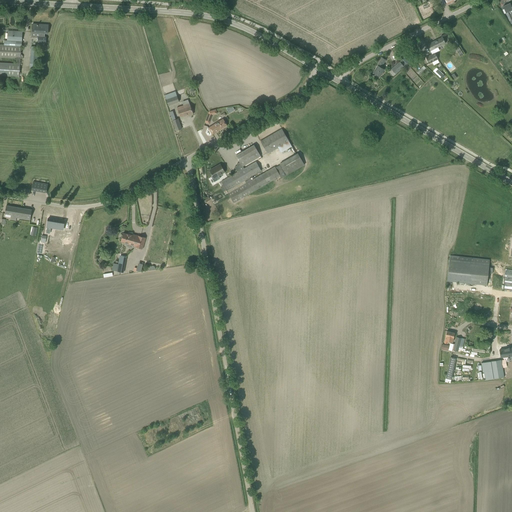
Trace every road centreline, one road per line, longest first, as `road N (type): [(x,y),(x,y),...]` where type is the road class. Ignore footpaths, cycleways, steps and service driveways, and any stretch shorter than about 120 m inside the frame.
road 1 (unclassified): [(251,511),(187,159)]
road 2 (tertiary): [(73,6),(225,20),(316,68)]
road 3 (tertiary): [(511,182),(338,81)]
road 4 (unclassified): [(0,196),(97,206),(187,159)]
road 5 (unclassified): [(338,81),(363,59),(481,0)]
road 6 (unclassified): [(187,159),(294,97),(316,68)]
